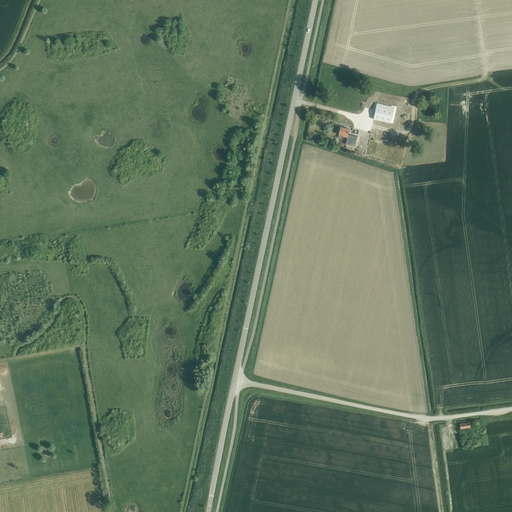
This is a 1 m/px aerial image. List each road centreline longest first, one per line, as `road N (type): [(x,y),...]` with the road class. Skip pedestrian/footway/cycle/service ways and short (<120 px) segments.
road 1 (secondary): [(234,380),(314,0)]
road 2 (unclassified): [(234,380),(421,418),(511,408)]
road 3 (secondary): [(208,511),(234,380)]
